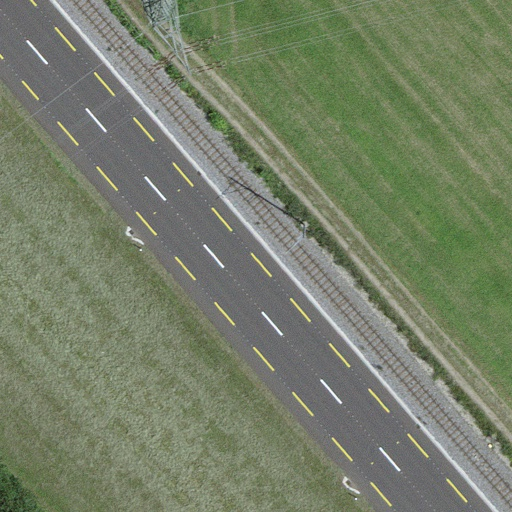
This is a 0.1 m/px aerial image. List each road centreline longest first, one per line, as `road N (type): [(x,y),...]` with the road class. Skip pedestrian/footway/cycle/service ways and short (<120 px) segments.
road 1 (secondary): [(436,511),(0,7)]
road 2 (track): [(142,0),(511,424)]
